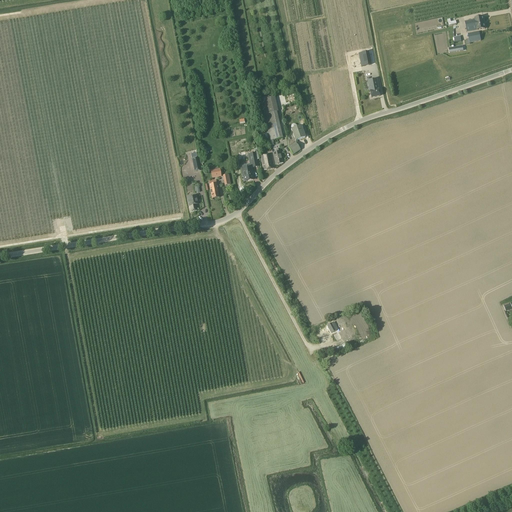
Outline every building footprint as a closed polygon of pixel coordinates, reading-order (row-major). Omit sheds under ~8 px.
[(467,32),(477,30),(485,29),(483,17),(475,18),(475,19),(465,21),(467,32)] [(470,44),(470,43),(481,41),(479,31),(468,34),(469,39),(466,40),(467,45),(470,44)] [(371,65),(368,52),(359,54),(361,67),(371,65)] [(376,79),(368,81),(370,92),(371,98),(380,96),(378,90),(376,79)] [(270,141),(278,139),(282,138),(273,97),(260,100),(270,141)] [(300,150),(297,141),(305,138),(301,126),(297,128),(296,126),(295,124),(293,124),(292,125),(291,126),(291,128),(291,129),(291,130),(294,139),(290,141),(289,139),(287,140),(289,148),(293,156),(300,150)] [(272,154),(273,157),(275,165),(283,163),(279,149),(275,150),(276,153),(272,154)] [(252,168),(257,167),(256,160),(259,159),(257,150),(254,150),(255,153),(248,155),(249,161),(251,160),(252,168)] [(196,153),(191,154),(192,159),(191,159),(193,168),(200,167),(198,158),(197,158),(196,153)] [(260,157),(263,171),(274,169),(271,154),(260,157)] [(211,170),(212,178),(221,176),(221,172),(228,171),(227,165),(219,166),(219,169),(211,170)] [(244,182),(253,180),(250,168),(243,169),(244,173),(242,174),(242,177),(244,177),(244,182)] [(208,182),(209,185),(212,199),(219,198),(215,180),(208,182)] [(190,206),(191,212),(197,211),(195,205),(198,204),(196,196),(187,198),(189,206),(190,206)] [(505,312),(511,309),(511,307),(510,304),(503,306),(505,312)] [(335,331),(337,330),(333,323),(327,326),(331,334),(336,331),(335,331)] [(342,329),(346,336),(346,335),(351,333),(353,336),(361,331),(359,327),(354,330),(351,324),(350,324),(351,325),(342,330),(342,329)]
